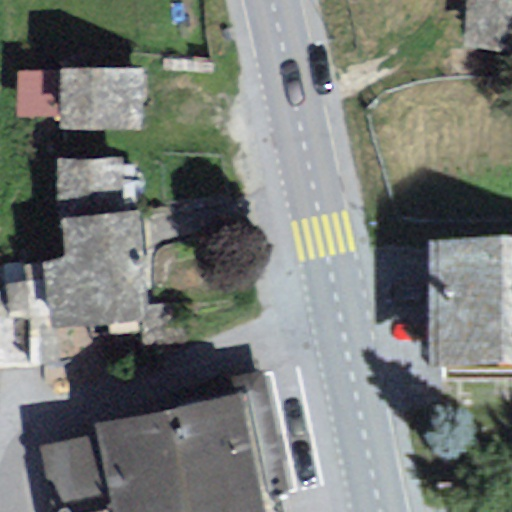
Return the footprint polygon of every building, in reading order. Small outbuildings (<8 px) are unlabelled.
[(511,0),(467,0),(462,38),(511,45),(511,0)] [(153,58),(59,53),(57,124),(150,128),(153,58)] [(129,158),(60,161),(65,256),(13,259),(15,296),(0,296),(0,359),(29,358),(27,311),(137,305),(129,158)] [(511,258),(438,255),(431,377),(511,380),(511,258)] [(41,419),(60,511),(292,511),(263,372),(41,419)]
